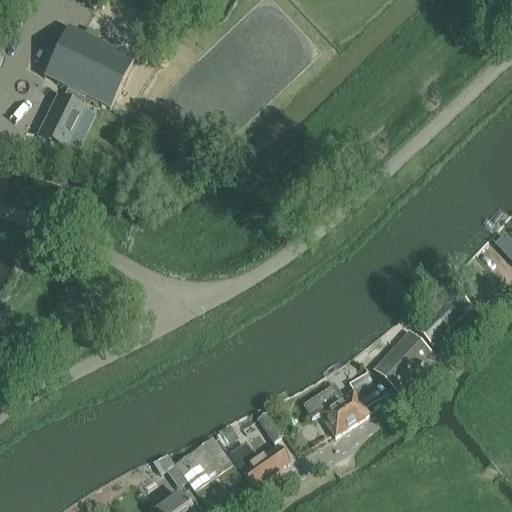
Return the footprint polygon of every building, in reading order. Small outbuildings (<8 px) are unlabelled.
[(136,64),(69,30),(46,77),(72,90),(66,101),(59,98),(40,137),(68,151),(87,112),(82,109),(88,98),(113,110),(136,64)] [(101,38),(89,32),(85,38),(98,45),(101,38)] [(414,331),(432,349),(472,309),(454,291),(414,331)] [(375,375),(395,394),(431,355),(405,330),(398,337),(405,344),(375,375)] [(320,418),(335,441),(370,419),(365,412),(383,401),(367,376),(349,389),(353,396),(344,402),(335,389),(303,410),(312,423),(320,418)] [(268,417),(264,420),(258,424),(274,447),(284,440),(268,417)] [(230,428),(219,435),(228,449),(239,442),(230,428)] [(248,486),(229,458),(226,461),(212,442),(175,468),(205,511),(221,511),(248,493),(245,488),(248,486)] [(229,458),(248,486),(253,492),(290,466),(277,448),(255,463),(245,448),(229,458)] [(140,475),(121,489),(137,511),(152,511),(162,506),(140,475)] [(199,511),(187,494),(181,499),(179,496),(155,511),(199,511)] [(65,501),(53,510),(54,511),(70,511),(72,510),(65,501)]
